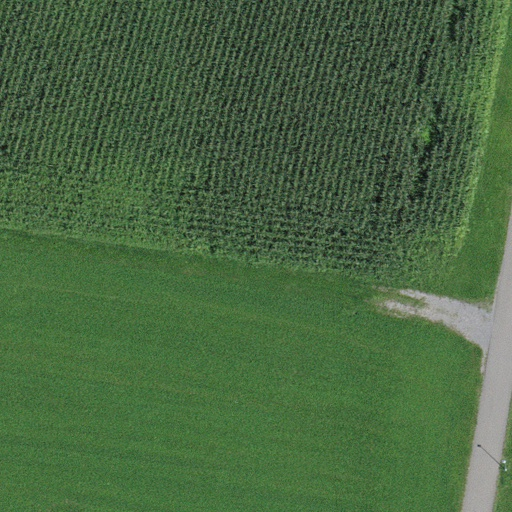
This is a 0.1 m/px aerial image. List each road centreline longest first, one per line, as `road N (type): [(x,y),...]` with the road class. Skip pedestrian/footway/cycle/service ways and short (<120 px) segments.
road 1 (track): [(503,332),(377,304),(0,245)]
road 2 (unclassified): [(511,283),(476,511)]
